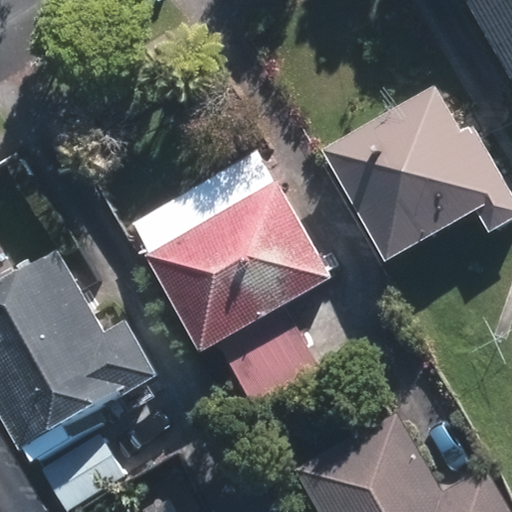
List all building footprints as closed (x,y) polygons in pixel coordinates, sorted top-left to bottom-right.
[(511,0),(464,0),(511,81),(511,0)] [(323,149),(385,260),(476,209),(490,233),(511,221),(511,188),(473,121),(461,128),(437,84),(323,149)] [(146,246),(140,251),(197,348),(217,335),(256,402),(321,365),(282,298),(328,272),(271,175),(270,176),(253,145),(129,216),(146,246)] [(0,267),(0,412),(19,445),(24,442),(34,460),(109,416),(101,402),(154,371),(121,315),(102,327),(55,243),(16,266),(13,260),(0,267)] [(291,466),(317,511),(511,511),(482,463),(437,488),(392,409),(291,466)] [(126,472),(101,431),(43,464),(67,507),(126,472)] [(36,511),(19,485),(0,496),(0,511),(36,511)]
